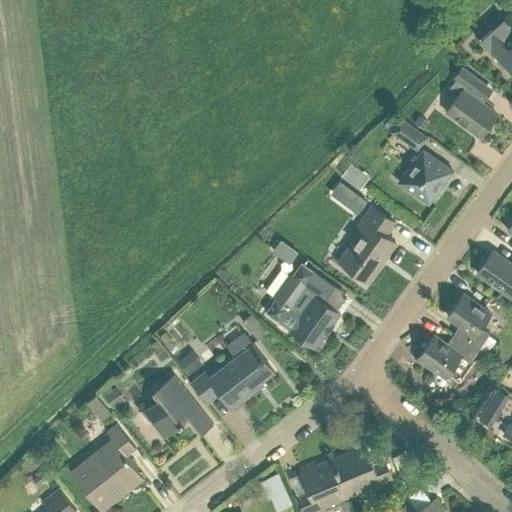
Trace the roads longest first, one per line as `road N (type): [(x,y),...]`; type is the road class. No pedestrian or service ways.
road 1 (residential): [(360,372),(511,163)]
road 2 (residential): [(188,511),(360,372)]
road 3 (residential): [(507,511),(360,372)]
